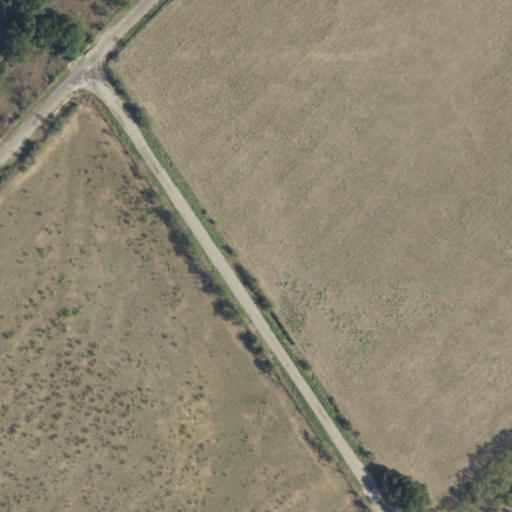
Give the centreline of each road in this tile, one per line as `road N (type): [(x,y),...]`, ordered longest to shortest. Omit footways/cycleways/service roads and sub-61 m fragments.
road 1 (residential): [(356,511),(81,101)]
road 2 (residential): [(81,101),(91,56),(146,0)]
